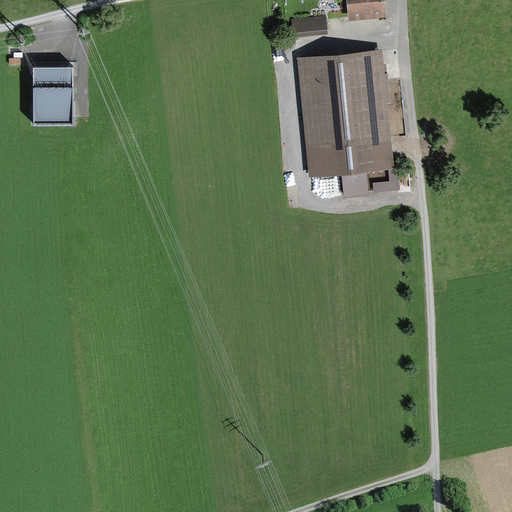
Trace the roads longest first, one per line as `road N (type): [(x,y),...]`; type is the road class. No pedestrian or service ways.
road 1 (track): [(402,0),(433,315),(437,511)]
road 2 (track): [(436,469),(309,511)]
road 3 (track): [(119,0),(0,27)]
